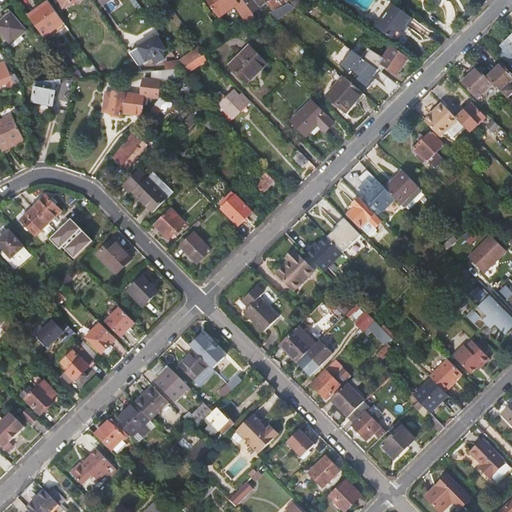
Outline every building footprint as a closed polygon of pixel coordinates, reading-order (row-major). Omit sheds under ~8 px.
[(60,0),(64,8),(81,1),(80,0),(60,0)] [(209,0),(220,16),(236,4),(245,16),(251,12),(250,10),(242,0),(209,0)] [(275,0),(242,0),(250,10),(264,1),(272,11),(281,7),(275,0)] [(49,1),(29,15),(44,37),(64,22),(49,1)] [(404,34),(402,32),(400,30),(404,25),(406,27),(412,19),(392,4),(387,11),(388,13),(384,19),(382,17),(374,27),(396,44),(404,34)] [(284,6),(276,10),(279,17),(287,14),(284,6)] [(0,20),(0,31),(11,44),(12,43),(14,46),(23,38),(21,36),(27,30),(11,12),(0,20)] [(505,51),(500,56),(511,67),(511,65),(511,57),(511,56),(511,54),(511,35),(501,46),(505,51)] [(166,49),(157,37),(139,49),(148,61),(153,58),(157,63),(163,58),(160,53),(166,49)] [(371,50),(358,40),(351,49),(359,55),(363,58),(368,51),(370,52),(371,50)] [(340,63),(352,52),(347,46),(335,56),(340,63)] [(247,82),(267,62),(253,47),(232,66),(247,82)] [(397,74),(408,58),(391,47),(381,63),(397,74)] [(368,51),(363,58),(372,64),(373,65),(378,58),(370,52),(368,51)] [(188,72),(209,58),(204,54),(185,66),(184,68),(188,72)] [(370,67),(372,64),(363,58),(359,55),(352,64),(356,67),(353,72),(358,75),(355,79),(373,92),(384,77),(370,67)] [(167,69),(183,68),(179,61),(166,63),(167,69)] [(269,63),(267,62),(247,82),(248,83),(269,63)] [(93,63),(70,74),(72,78),(74,78),(102,75),(93,63)] [(142,71),(137,63),(126,64),(126,73),(142,71)] [(511,74),(502,64),(487,78),(492,82),(501,92),(508,99),(511,94),(511,74)] [(9,90),(23,85),(11,69),(9,69),(7,69),(6,67),(0,68),(0,86),(6,84),(9,90)] [(114,91),(113,93),(111,113),(111,114),(123,116),(124,112),(142,114),(143,104),(147,105),(148,97),(160,98),(184,68),(183,68),(167,69),(153,71),(152,78),(143,77),(141,95),(114,91)] [(477,97),(492,82),(487,78),(484,75),(477,68),(462,82),(477,97)] [(300,69),(295,74),(301,80),(306,75),(300,69)] [(350,101),(359,90),(342,75),(326,94),(344,110),(351,103),(350,101)] [(62,92),(71,93),(74,78),(72,78),(57,80),(57,83),(63,83),(62,92)] [(44,81),(37,82),(33,100),(52,104),(56,90),(42,87),(44,81)] [(232,120),(251,101),(238,88),(226,98),(222,93),(216,99),(220,102),(217,106),(232,120)] [(106,92),(104,112),(111,113),(113,93),(106,92)] [(162,103),(158,100),(146,116),(150,119),(159,108),(158,108),(162,103)] [(205,107),(208,104),(205,100),(197,108),(203,114),(215,126),(210,131),(216,136),(224,128),(205,107)] [(334,123),(312,102),(292,122),(307,136),(319,126),(325,132),(334,123)] [(447,110),(442,105),(429,118),(439,128),(450,118),(445,112),(447,110)] [(468,114),(464,110),(456,117),(471,132),(486,117),(475,107),(468,114)] [(197,108),(183,123),(189,128),(203,114),(197,108)] [(12,115),(0,121),(0,146),(2,151),(24,140),(12,115)] [(492,132),(499,126),(493,120),(487,126),(492,132)] [(445,145),(431,131),(414,149),(419,154),(416,156),(424,164),(426,162),(427,163),(429,161),(436,168),(444,160),(437,153),(445,145)] [(132,132),(114,156),(129,168),(147,144),(132,132)] [(300,166),(308,159),(300,150),(292,157),(300,166)] [(279,176),(268,164),(260,171),(262,174),(254,182),(263,191),(279,176)] [(138,169),(123,185),(132,194),(134,192),(153,212),(173,193),(153,173),(148,179),(138,169)] [(394,180),(386,188),(396,199),(403,205),(420,188),(401,169),(392,178),(394,180)] [(361,188),(369,197),(383,211),(396,199),(386,188),(367,170),(358,179),(364,185),(361,188)] [(239,226),(254,211),(237,193),(236,194),(233,191),(221,202),(225,205),(222,208),(239,226)] [(46,195),(33,207),(48,224),(62,211),(46,195)] [(364,202),(378,216),(383,211),(369,197),(364,202)] [(364,202),(360,198),(349,208),(352,211),(349,214),(363,228),(363,227),(373,236),(379,230),(377,228),(384,222),(381,220),(378,216),(364,202)] [(48,224),(33,207),(21,218),(36,235),(48,224)] [(186,222),(172,208),(155,224),(169,239),(186,222)] [(86,225),(88,223),(82,217),(67,231),(77,241),(73,244),(79,250),(95,235),(86,225)] [(328,237),(343,252),(362,234),(345,217),(338,224),(339,226),(328,237)] [(201,222),(199,220),(193,226),(195,228),(201,222)] [(97,233),(88,223),(86,225),(95,235),(97,233)] [(0,239),(0,245),(11,258),(24,247),(10,231),(0,239)] [(181,246),(198,264),(213,250),(196,232),(181,246)] [(468,240),(463,234),(447,250),(452,256),(468,240)] [(324,272),(343,252),(328,237),(327,235),(318,245),(314,248),(312,247),(310,245),(304,252),(324,272)] [(507,252),(491,236),(480,247),(479,248),(494,262),(495,264),(507,252)] [(96,254),(116,275),(132,258),(113,238),(96,254)] [(480,247),(479,247),(469,257),(484,272),(494,262),(479,248),(480,247)] [(277,273),(293,290),(314,270),(296,252),(287,259),(289,261),(277,273)] [(380,285),(378,287),(382,292),(385,289),(381,284),(389,277),(372,259),(363,268),(380,285)] [(394,274),(397,270),(391,264),(387,267),(394,274)] [(128,292),(143,307),(158,291),(143,276),(128,292)] [(244,311),(264,331),(279,316),(259,296),(264,292),(257,285),(242,300),(249,307),(244,311)] [(511,290),(506,285),(500,291),(511,302),(510,305),(511,307),(511,290)] [(382,292),(378,287),(370,295),(375,299),(382,292)] [(507,312),(484,288),(472,299),(478,304),(467,315),(480,329),(487,323),(491,328),(495,323),(503,331),(509,325),(501,317),(507,312)] [(52,298),(57,304),(64,297),(59,292),(52,298)] [(396,303),(401,307),(410,297),(406,293),(396,303)] [(334,308),(330,311),(339,320),(352,308),(348,304),(346,307),(341,301),(339,303),(334,298),(328,303),(334,308)] [(2,302),(0,304),(0,308),(5,314),(10,310),(2,302)] [(350,314),(366,330),(369,327),(375,321),(359,305),(350,314)] [(120,337),(135,322),(120,307),(105,321),(120,337)] [(511,316),(507,312),(501,317),(509,325),(511,321),(511,316)] [(308,324),(304,320),(280,343),(293,357),(292,358),(296,362),(313,345),(300,332),(308,324)] [(53,321),(37,336),(48,348),(64,332),(53,321)] [(369,327),(387,344),(392,338),(375,321),(369,327)] [(102,353),(117,339),(101,323),(87,337),(102,353)] [(206,330),(190,346),(195,351),(205,361),(210,356),(208,354),(214,349),(215,350),(219,346),(211,337),(212,336),(206,330)] [(9,342),(11,339),(6,333),(3,336),(9,342)] [(401,351),(403,349),(392,338),(387,344),(375,356),(385,367),(390,363),(395,368),(406,357),(401,351)] [(300,360),(313,373),(334,352),(321,339),(300,360)] [(481,339),(476,344),(487,354),(492,349),(481,339)] [(464,344),(453,356),(471,373),(477,367),(482,362),(483,364),(490,358),(487,354),(476,344),(473,340),(466,346),(464,344)] [(83,371),(98,356),(84,341),(78,347),(76,343),(66,352),(69,355),(61,362),(64,364),(62,366),(67,372),(63,376),(69,381),(74,377),(80,383),(87,376),(83,371)] [(205,361),(195,351),(180,365),(194,380),(209,365),(205,361)] [(448,358),(429,376),(432,378),(445,392),(453,384),(452,383),(456,379),(462,373),(448,358)] [(332,363),(312,383),(327,398),(341,384),(332,376),(339,369),(332,363)] [(175,400),(188,387),(166,365),(158,373),(160,376),(156,381),(175,400)] [(231,377),(226,382),(228,384),(233,390),(247,376),(242,371),(233,379),(231,377)] [(21,395),(40,414),(55,401),(52,398),(57,394),(45,381),(43,382),(38,377),(21,395)] [(417,387),(411,393),(419,401),(423,405),(431,412),(448,395),(445,392),(432,378),(420,391),(417,387)] [(331,399),(349,417),(365,401),(366,400),(348,382),(331,399)] [(220,392),(225,397),(233,390),(228,384),(220,392)] [(139,398),(133,403),(135,405),(150,421),(169,403),(153,387),(141,399),(139,398)] [(365,401),(349,417),(355,423),(353,425),(365,438),(373,430),(375,432),(381,426),(376,421),(382,414),(373,405),(370,407),(365,401)] [(418,409),(423,405),(419,401),(414,405),(418,409)] [(188,412),(183,417),(193,428),(204,418),(208,414),(211,410),(204,403),(191,415),(188,412)] [(511,403),(502,414),(511,423),(511,403)] [(120,415),(115,420),(132,438),(150,421),(135,405),(122,417),(120,415)] [(27,408),(23,413),(27,417),(30,420),(33,423),(38,419),(27,408)] [(211,417),(210,418),(213,421),(206,427),(213,434),(219,429),(224,434),(236,422),(231,417),(229,420),(222,413),(219,409),(211,417)] [(224,411),(222,413),(229,420),(231,417),(224,411)] [(0,443),(7,450),(13,445),(9,441),(24,426),(21,422),(10,412),(3,419),(0,416),(0,415),(0,443)] [(253,413),(236,430),(237,430),(244,438),(245,437),(250,442),(249,444),(258,452),(278,432),(270,424),(266,428),(259,422),(261,421),(253,413)] [(27,417),(21,422),(24,426),(30,420),(27,417)] [(432,423),(441,431),(445,427),(437,418),(432,423)] [(108,420),(93,434),(110,451),(124,438),(126,439),(129,436),(112,420),(110,422),(108,420)] [(398,420),(389,430),(393,434),(382,444),(395,458),(415,438),(398,420)] [(316,444),(300,429),(287,442),(304,459),(311,452),(310,450),(316,444)] [(186,456),(194,464),(212,446),(204,438),(186,456)] [(511,468),(506,463),(506,462),(484,439),(470,453),(482,465),(480,467),(490,478),(492,477),(497,482),(511,468)] [(82,464),(81,462),(71,473),(83,485),(92,476),(97,481),(106,472),(110,476),(116,470),(97,450),(85,461),(82,464)] [(325,454),(308,471),(324,487),(341,470),(325,454)] [(273,467),(268,461),(264,465),(269,470),(273,467)] [(61,477),(63,475),(53,464),(50,467),(61,477)] [(247,472),(251,477),(255,473),(256,472),(252,468),(247,472)] [(278,468),(272,473),(278,479),(283,473),(278,468)] [(448,474),(425,497),(440,511),(442,511),(452,503),(459,510),(471,498),(448,474)] [(346,479),(329,495),(345,511),(362,495),(346,479)] [(197,503),(215,486),(211,482),(193,499),(197,503)] [(253,489),(246,482),(228,500),(235,506),(253,489)] [(50,485),(44,491),(47,493),(53,487),(50,485)] [(53,487),(47,493),(58,505),(64,499),(53,487)] [(42,489),(25,506),(27,508),(44,491),(42,489)] [(44,491),(27,508),(30,511),(49,511),(58,511),(62,508),(58,505),(47,493),(44,491)] [(190,511),(198,505),(197,503),(193,499),(180,511),(190,511)] [(511,511),(511,500),(499,511),(511,511)] [(163,511),(155,502),(144,511),(167,511),(165,511),(163,511)] [(301,511),(291,502),(284,509),(286,511),(285,511),(301,511)]
